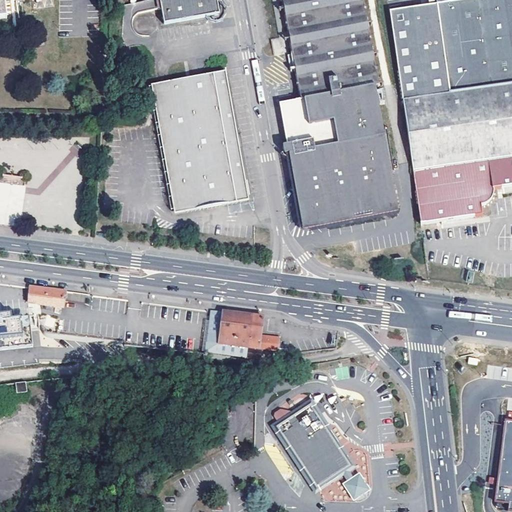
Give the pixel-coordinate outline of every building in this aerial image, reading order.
[(0,0),(0,21),(15,20),(13,0),(0,0)] [(219,0),(163,0),(168,27),(222,18),(219,0)] [(302,230),(399,215),(378,87),(380,86),(365,0),(284,0),(302,106),(306,105),(307,112),(313,146),(292,150),(285,151),(286,160),(291,159),(302,230)] [(511,0),(433,0),(435,7),(441,6),(453,88),(511,82),(511,0)] [(511,82),(453,88),(441,6),(435,7),(388,14),(423,231),(468,224),(485,222),(483,211),(488,210),(493,205),(494,201),(494,195),(503,193),(502,191),(511,189),(511,82)] [(271,39),(273,55),(286,53),(283,37),(271,39)] [(215,78),(154,88),(174,212),(203,208),(236,203),(215,78)] [(292,150),(313,146),(307,112),(306,105),(302,106),(282,109),(288,143),(292,150)] [(28,303),(62,307),(63,292),(29,288),(29,294),(28,303)] [(218,336),(220,337),(223,313),(221,312),(220,314),(217,314),(210,314),(208,335),(218,336)] [(260,336),(263,318),(223,313),(220,337),(248,340),(246,358),(278,355),(279,339),(260,336)] [(23,339),(0,341),(0,350),(33,348),(30,316),(21,317),(22,321),(23,339)] [(0,341),(23,339),(22,321),(12,322),(11,316),(0,317),(0,341)] [(27,393),(26,383),(16,384),(17,394),(27,393)] [(326,428),(328,428),(311,402),(292,414),(294,417),(311,405),(326,428)] [(325,483),(329,484),(343,475),(347,472),(352,469),(353,465),(346,455),(343,455),(337,446),(338,443),(328,428),(326,428),(311,405),(294,417),(292,414),(291,412),(280,410),(275,414),(274,417),(277,422),(284,432),(282,434),(316,488),(325,482),(325,483)] [(511,420),(506,420),(496,501),(509,502),(508,509),(511,509),(511,420)] [(315,494),(329,484),(325,483),(325,482),(316,488),(282,434),(284,432),(277,422),(270,427),(315,494)] [(346,455),(338,443),(337,446),(343,455),(346,455)] [(353,480),(347,472),(343,475),(348,483),(344,486),(353,499),(367,490),(358,476),(353,480)]
